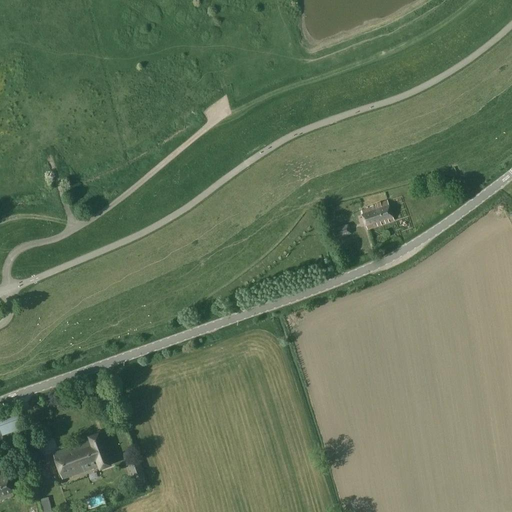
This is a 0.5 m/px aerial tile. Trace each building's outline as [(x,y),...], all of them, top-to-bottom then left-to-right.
[(361,210),(367,230),(394,221),(387,201),(375,205),(375,206),(361,210)] [(331,228),(334,239),(352,233),(349,222),(331,228)] [(0,440),(4,439),(3,435),(23,427),(16,409),(0,414),(0,440)] [(111,464),(99,433),(89,436),(90,439),(53,453),(62,479),(99,465),(101,468),(111,464)] [(127,462),(134,482),(145,478),(138,459),(127,462)] [(0,500),(14,495),(6,473),(0,475),(0,500)]
